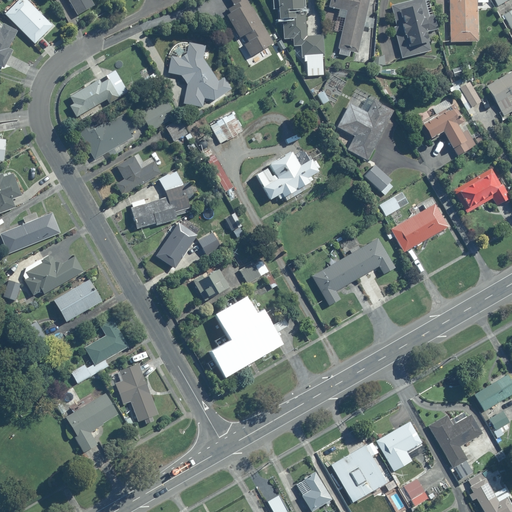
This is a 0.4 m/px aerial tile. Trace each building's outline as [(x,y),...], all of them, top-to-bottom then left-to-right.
[(19,0),(6,13),(35,43),(53,25),(28,0),(19,0)] [(69,0),(78,15),(95,5),(91,0),(69,0)] [(233,0),(237,5),(229,9),(232,13),(228,15),(241,37),(246,34),(250,42),(245,45),(251,56),(274,43),(253,6),(252,7),(247,0),(233,0)] [(303,58),(325,56),(324,35),(308,36),(305,0),(273,0),(274,9),(279,9),(280,19),(283,19),(285,39),(293,38),(294,46),(302,46),(303,58)] [(347,10),(339,48),(358,53),(370,0),(331,0),(330,6),(347,10)] [(429,18),(424,0),(414,0),(392,6),(398,26),(395,27),(403,59),(432,51),(427,31),(438,29),(435,16),(429,18)] [(479,41),(477,0),(451,0),(452,42),(479,41)] [(0,29),(0,28),(0,65),(4,67),(13,50),(9,48),(18,30),(4,23),(0,29)] [(206,46),(190,43),(187,54),(182,58),(172,56),(169,72),(182,75),(188,84),(184,103),(203,107),(204,97),(216,100),(232,89),(225,78),(219,82),(203,59),(206,46)] [(382,57),(373,57),(373,73),(382,73),(382,57)] [(454,70),(455,77),(468,74),(466,66),(454,70)] [(511,113),(511,106),(508,99),(511,96),(511,71),(486,86),(504,118),(511,113)] [(120,97),(109,78),(102,83),(100,79),(70,96),(75,104),(71,106),(77,116),(107,98),(110,103),(120,97)] [(482,101),(470,82),(459,89),(471,108),(482,101)] [(369,162),(395,109),(372,98),(365,112),(348,104),(336,129),(354,137),(347,152),(369,162)] [(465,123),(456,106),(421,125),(429,141),(442,134),(450,150),(453,148),(457,157),(476,148),(466,129),(461,132),(458,127),(465,123)] [(139,130),(129,111),(95,130),(93,126),(80,133),(95,160),(135,138),(132,134),(139,130)] [(235,113),(209,126),(220,145),(244,132),(235,113)] [(180,118),(166,126),(178,147),(192,139),(180,118)] [(299,167),(291,153),(269,165),(255,173),(269,200),(281,194),(284,201),(314,184),(310,176),(318,172),(311,160),(299,167)] [(216,154),(206,159),(222,191),(232,186),(216,154)] [(161,173),(154,162),(142,169),(134,156),(117,166),(125,179),(116,184),(123,195),(161,173)] [(391,179),(374,163),(366,172),(384,187),(391,179)] [(508,199),(490,168),(452,190),(466,215),(493,200),(496,206),(508,199)] [(0,212),(15,207),(12,199),(21,195),(13,173),(4,177),(3,173),(0,173),(0,212)] [(132,208),(138,228),(156,223),(157,225),(178,219),(175,212),(190,207),(184,186),(166,191),(168,197),(132,208)] [(401,192),(379,204),(385,216),(408,204),(406,201),(401,192)] [(447,227),(432,198),(421,204),(425,210),(390,230),(402,252),(447,227)] [(235,212),(223,220),(231,232),(243,225),(235,212)] [(52,213),(0,234),(9,254),(61,233),(52,213)] [(198,235),(179,223),(157,256),(176,268),(198,235)] [(213,233),(199,241),(207,256),(222,248),(213,233)] [(394,267),(377,237),(359,248),(357,245),(349,250),(351,253),(311,277),(328,305),(340,298),(336,291),(379,267),(383,273),(394,267)] [(83,271),(75,257),(63,264),(55,262),(53,258),(50,256),(44,259),(43,263),(27,273),(29,277),(25,280),(34,295),(42,290),(44,293),(83,271)] [(254,263),(240,270),(247,283),(261,275),(254,263)] [(229,287),(220,270),(204,279),(202,275),(193,281),(205,301),(229,287)] [(16,301),(21,284),(9,280),(4,297),(16,301)] [(54,300),(67,322),(102,301),(90,280),(54,300)] [(256,326),(244,305),(221,319),(234,342),(214,354),(224,371),(274,341),(263,322),(260,324),(256,326)] [(129,347),(112,317),(100,324),(106,336),(85,347),(95,366),(129,347)] [(50,343),(37,321),(24,328),(36,350),(50,343)] [(61,332),(64,338),(72,334),(69,328),(61,332)] [(131,401),(138,421),(156,415),(138,364),(118,371),(116,372),(120,382),(115,384),(123,404),(127,403),(131,401)] [(511,380),(509,375),(473,394),(482,412),(511,395),(511,380)] [(105,393),(65,417),(76,436),(74,438),(83,453),(98,444),(90,431),(118,415),(105,393)] [(503,413),(489,419),(497,438),(505,435),(501,428),(508,424),(503,413)] [(445,415),(427,425),(451,469),(454,468),(461,480),(472,474),(465,462),(469,460),(461,445),(481,434),(470,414),(450,424),(445,415)] [(409,421),(375,440),(393,471),(411,461),(407,453),(423,444),(409,421)] [(365,445),(329,464),(350,503),(386,484),(365,445)] [(330,498),(315,472),(304,479),(296,485),(302,494),(300,495),(310,511),(330,498)] [(498,502),(483,472),(467,480),(470,487),(465,489),(471,501),(477,498),(484,511),(511,511),(511,504),(508,497),(498,502)] [(418,479),(402,488),(409,501),(425,492),(418,479)] [(279,493),(267,500),(273,511),(285,511),(289,510),(279,493)]
